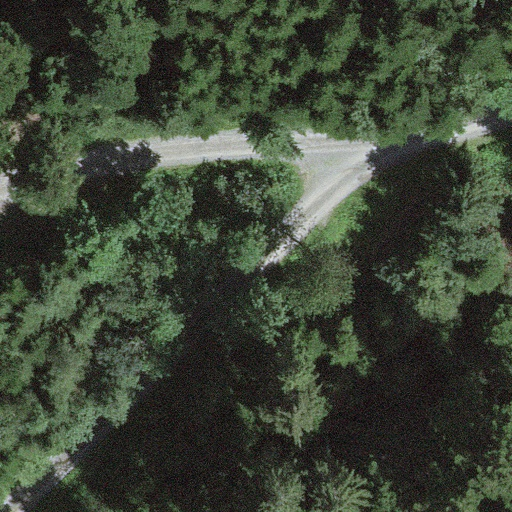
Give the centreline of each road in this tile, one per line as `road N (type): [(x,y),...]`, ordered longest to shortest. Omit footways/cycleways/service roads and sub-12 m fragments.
road 1 (track): [(24,511),(410,142)]
road 2 (track): [(0,186),(191,153),(410,142),(511,108)]
